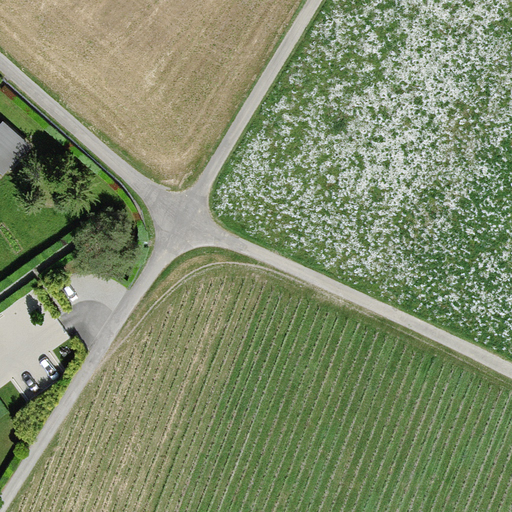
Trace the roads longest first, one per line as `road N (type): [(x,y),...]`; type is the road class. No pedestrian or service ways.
road 1 (track): [(0,61),(181,221),(511,372)]
road 2 (track): [(0,506),(315,0)]
